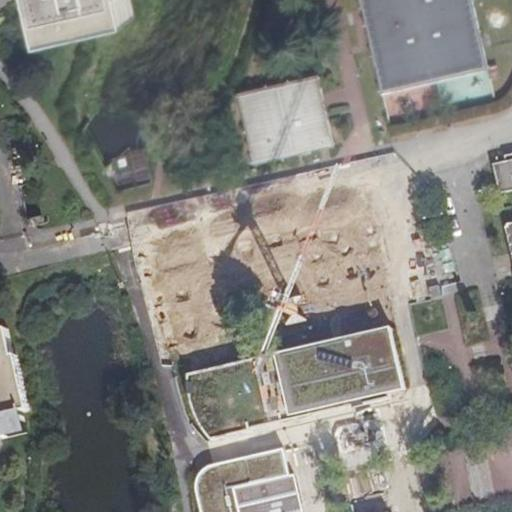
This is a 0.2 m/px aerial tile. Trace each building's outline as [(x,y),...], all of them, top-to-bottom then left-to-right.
[(24,0),(34,38),(122,15),(118,0),(24,0)] [(355,0),(376,91),(483,66),(466,0),(355,0)] [(317,75),(236,93),(252,164),(333,148),(317,75)] [(498,228),(503,256),(511,253),(511,155),(492,160),(501,197),(511,194),(511,218),(505,220),(506,226),(498,228)] [(391,325),(382,284),(375,255),(364,204),(211,239),(213,248),(162,259),(177,319),(201,316),(230,309),(226,293),(331,269),(345,339),(391,325)] [(384,253),(375,255),(382,284),(391,282),(384,253)] [(345,339),(188,384),(218,434),(413,388),(398,323),(391,325),(345,339)] [(0,357),(5,356),(0,333),(0,436),(13,434),(2,387),(7,386),(0,357)] [(305,511),(295,452),(197,470),(204,511),(305,511)]
